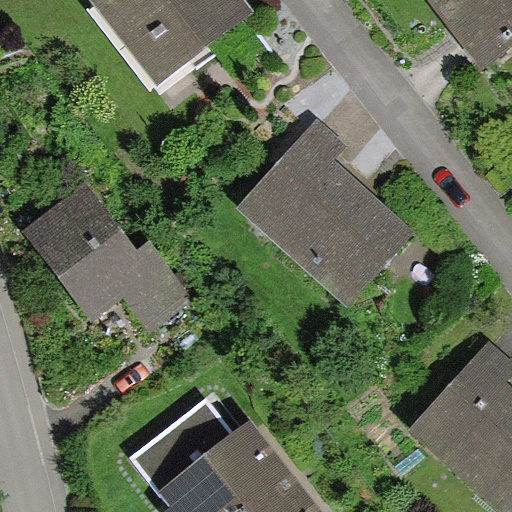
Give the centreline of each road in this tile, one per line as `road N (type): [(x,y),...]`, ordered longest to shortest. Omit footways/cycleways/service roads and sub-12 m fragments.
road 1 (residential): [(315,0),(511,260)]
road 2 (residential): [(0,373),(34,511)]
